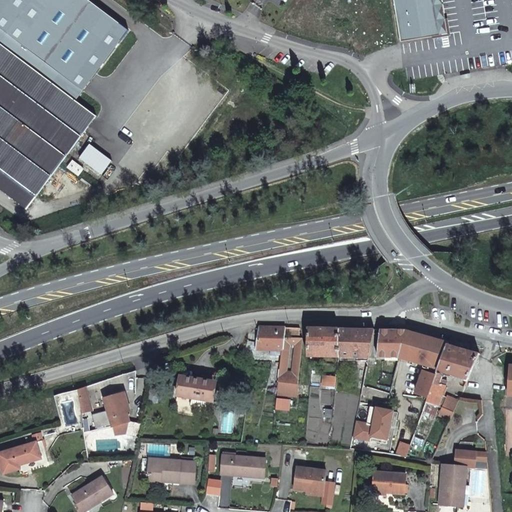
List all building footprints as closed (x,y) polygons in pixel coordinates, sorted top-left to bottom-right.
[(0,0),(0,30),(2,32),(25,0),(0,0)] [(511,0),(396,0),(403,42),(444,35),(438,0),(511,0)] [(511,0),(438,0),(444,35),(450,34),(443,0),(511,0)] [(0,189),(30,213),(101,118),(0,42),(0,189)] [(89,172),(78,163),(72,170),(83,179),(89,172)] [(259,326),(256,348),(283,349),(279,381),(300,383),(304,338),(285,337),(285,333),(286,327),(259,326)] [(309,355),(338,356),(340,328),(309,327),(309,355)] [(340,328),(338,356),(339,356),(368,357),(369,357),(375,329),(340,328)] [(407,329),(381,329),(378,356),(400,356),(407,329)] [(447,349),(449,343),(450,342),(408,330),(407,329),(400,356),(402,357),(406,358),(440,369),(447,349)] [(468,380),(480,354),(478,353),(449,343),(447,349),(440,369),(438,374),(429,397),(427,402),(438,406),(446,386),(440,384),(445,373),(468,380)] [(367,365),(364,381),(372,383),(373,366),(367,365)] [(417,392),(429,397),(438,374),(425,370),(417,392)] [(336,376),(323,375),(322,385),(336,386),(336,376)] [(199,399),(198,405),(207,407),(208,400),(214,401),(216,389),(211,388),(212,380),(186,376),(185,386),(179,385),(178,395),(199,399)] [(279,384),(277,395),(291,397),(292,385),(279,384)] [(438,416),(451,421),(454,414),(459,402),(446,396),(438,416)] [(94,430),(112,425),(107,407),(109,407),(106,398),(85,405),(94,430)] [(424,409),(424,411),(434,415),(438,406),(427,402),(424,409)] [(424,411),(422,415),(432,419),(434,415),(424,411)] [(37,442),(0,452),(0,466),(2,473),(18,468),(17,465),(42,458),(37,442)] [(457,452),(456,467),(467,468),(474,468),(475,458),(475,453),(457,452)] [(264,455),(223,454),(222,472),(264,473),(264,455)] [(197,459),(150,457),(149,478),(196,480),(197,459)] [(444,466),(443,503),(469,504),(470,484),(466,484),(467,468),(456,467),(444,466)] [(294,489),(310,491),(324,491),(325,471),(295,469),(294,489)] [(405,473),(374,474),(374,494),(405,494),(405,473)] [(88,506),(89,508),(110,494),(99,478),(85,487),(87,490),(83,493),(81,490),(69,498),(72,503),(78,511),(88,506)] [(83,511),(89,508),(88,506),(78,511),(72,503),(70,505),(73,511),(83,511)]
